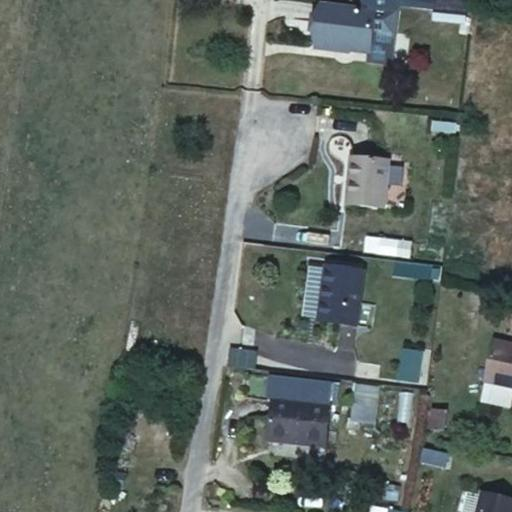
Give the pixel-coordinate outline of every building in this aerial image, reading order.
[(462,6),(431,3),(429,18),(461,21),(462,6)] [(376,11),(323,6),(319,45),(373,49),(376,11)] [(393,155),(357,150),(352,198),(387,202),(393,155)] [(361,270),(323,265),(317,317),(354,322),(361,270)] [(386,267),(386,279),(436,278),(436,266),(386,267)] [(511,343),(492,340),(484,381),(511,386),(511,343)] [(230,350),(228,369),(255,371),(257,352),(230,350)] [(399,379),(418,383),(423,355),(404,351),(399,379)] [(363,379),(321,374),(319,388),(350,391),(348,402),(361,402),(363,379)] [(332,401),(273,395),(270,436),(328,442),(332,401)] [(445,468),(448,456),(424,452),(422,464),(445,468)] [(511,511),(511,498),(474,491),(469,511),(511,511)]
